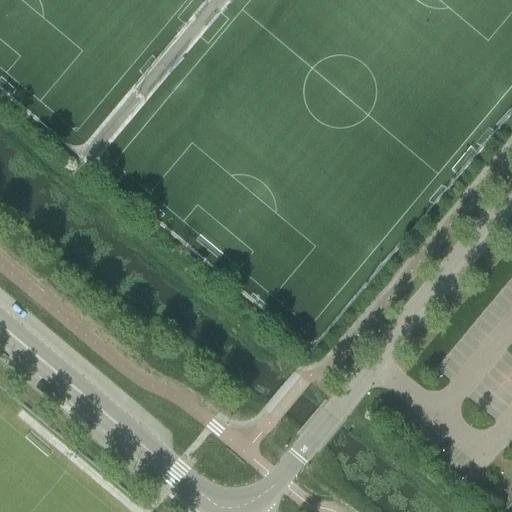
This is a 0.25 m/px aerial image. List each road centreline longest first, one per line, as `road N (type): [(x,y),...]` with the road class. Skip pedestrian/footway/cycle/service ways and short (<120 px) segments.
road 1 (tertiary): [(241,507),(277,481),(511,196)]
road 2 (tertiary): [(0,326),(208,501),(241,507)]
